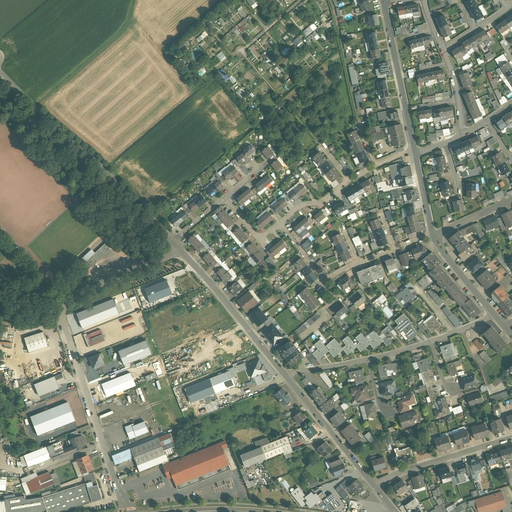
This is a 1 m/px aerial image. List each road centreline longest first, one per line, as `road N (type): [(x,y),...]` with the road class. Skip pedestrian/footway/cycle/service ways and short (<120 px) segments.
road 1 (residential): [(179,251),(69,295),(62,307),(125,511)]
road 2 (residential): [(171,242),(0,73)]
road 3 (residential): [(285,377),(179,251)]
road 4 (residential): [(414,151),(384,4)]
road 5 (track): [(35,108),(127,24),(134,0)]
road 6 (residential): [(373,485),(511,439)]
road 7 (residential): [(373,485),(285,377)]
road 8 (track): [(330,0),(358,127)]
